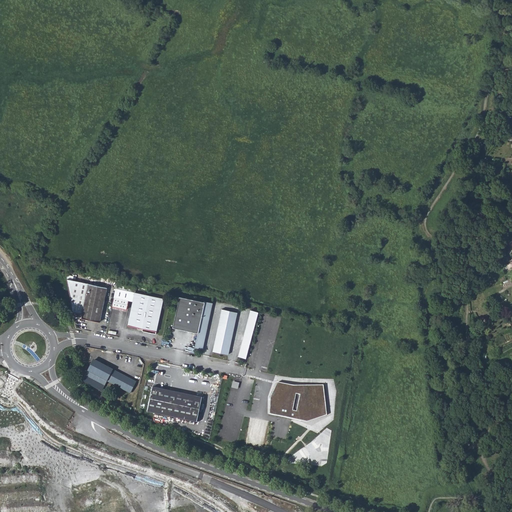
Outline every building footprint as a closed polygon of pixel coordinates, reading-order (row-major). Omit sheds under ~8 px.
[(107,287),(67,279),(72,312),(83,314),(82,318),(100,322),(107,287)] [(164,298),(116,286),(112,304),(126,307),(128,298),(128,295),(135,296),(128,324),(143,327),(142,330),(155,333),(164,298)] [(172,327),(197,332),(203,301),(204,300),(178,296),(172,327)] [(212,302),(203,301),(197,332),(194,347),(202,348),(212,302)] [(236,312),(221,308),(212,351),(227,354),(236,312)] [(239,356),(246,358),(250,345),(259,311),(251,309),(239,356)] [(130,392),(137,380),(95,359),(89,371),(85,382),(101,390),(107,380),(130,392)] [(323,385),(315,385),(293,385),(277,382),(270,397),(270,406),(269,414),(276,415),(288,418),(307,422),(327,415),(323,385)] [(152,387),(147,411),(197,423),(202,399),(152,387)]
